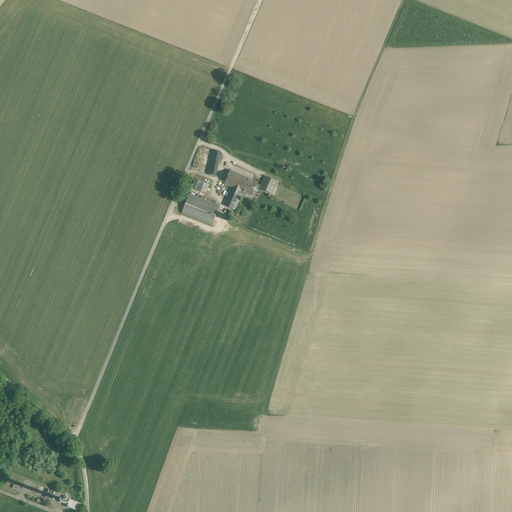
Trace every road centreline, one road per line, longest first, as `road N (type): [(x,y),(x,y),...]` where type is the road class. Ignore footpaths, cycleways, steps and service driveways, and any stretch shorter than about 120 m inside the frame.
road 1 (track): [(74,441),(260,0)]
road 2 (track): [(403,0),(354,116),(312,252),(241,230)]
road 3 (unclassified): [(87,511),(74,441),(0,374)]
